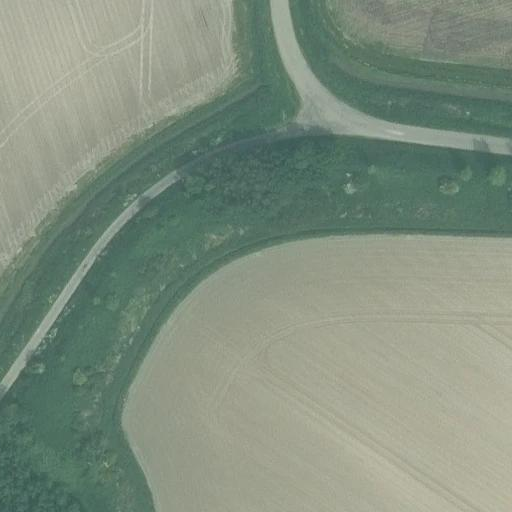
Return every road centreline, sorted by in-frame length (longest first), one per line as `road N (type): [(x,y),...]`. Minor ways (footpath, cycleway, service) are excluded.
road 1 (unclassified): [(0,394),(85,261),(136,203),(194,165),(325,123)]
road 2 (unclassified): [(511,145),(325,123)]
road 3 (unclassified): [(325,123),(291,70),(276,0)]
